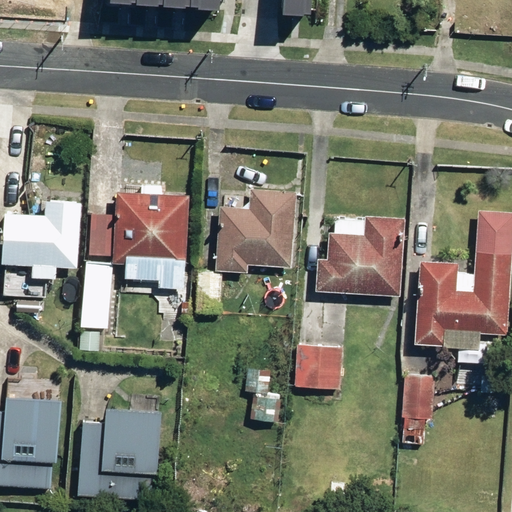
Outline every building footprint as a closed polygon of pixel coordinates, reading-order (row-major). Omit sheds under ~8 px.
[(220,0),(109,0),(109,3),(220,11),(220,0)] [(311,0),(283,0),(283,15),(311,16),(311,0)] [(212,268),(243,270),(243,263),(287,265),(291,191),(245,188),(244,205),(215,203),(212,268)] [(155,287),(180,289),(186,195),(114,190),(110,262),(123,263),(122,276),(155,278),(155,287)] [(28,276),(52,278),(53,266),(72,267),(76,202),(43,200),(42,214),(2,211),(0,237),(0,261),(29,264),(28,276)] [(325,233),(324,258),(311,257),(309,290),(394,295),(399,218),(361,215),(360,235),(325,233)] [(415,260),(410,343),(475,347),(476,332),(488,333),(501,334),(507,250),(472,248),(470,273),(452,272),(453,263),(415,260)] [(80,327),(106,329),(110,264),(84,262),(80,327)] [(193,310),(216,312),(218,271),(195,270),(193,310)] [(104,330),(81,328),(80,348),(103,350),(104,330)] [(292,386),(337,389),(340,346),(295,342),(292,386)] [(249,395),(247,417),(271,420),(274,396),(264,395),(267,369),(242,366),(239,394),(249,395)] [(432,374),(401,372),(398,433),(419,434),(420,418),(429,419),(432,374)] [(475,372),(474,392),(487,392),(488,373),(475,372)] [(0,484),(50,487),(51,461),(55,461),(59,400),(5,396),(4,413),(0,412),(0,484)] [(74,492),(148,497),(150,471),(154,472),(158,410),(104,407),(102,423),(79,421),(74,492)]
